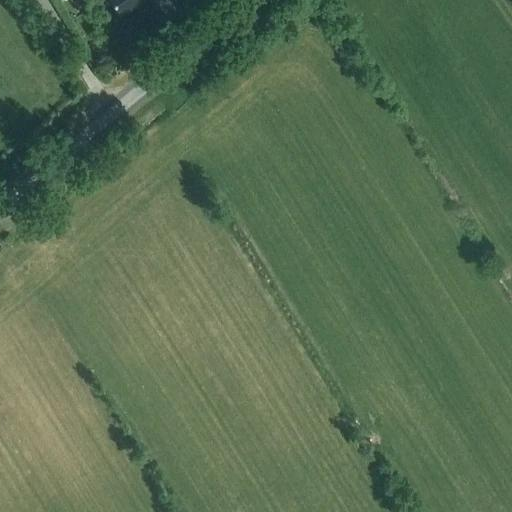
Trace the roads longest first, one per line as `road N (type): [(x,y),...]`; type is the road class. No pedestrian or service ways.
road 1 (tertiary): [(0,204),(243,0)]
road 2 (track): [(109,112),(41,0)]
